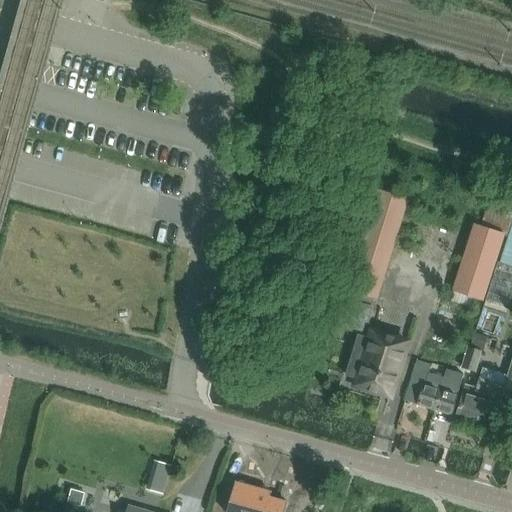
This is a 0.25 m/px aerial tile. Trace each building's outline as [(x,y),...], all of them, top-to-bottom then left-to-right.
[(378,298),(408,201),(377,191),(347,289),(378,298)] [(484,300),(505,236),(474,225),(453,290),(484,300)] [(365,334),(372,309),(345,303),(338,327),(365,334)] [(359,336),(347,375),(358,379),(356,386),(391,396),(406,347),(407,343),(373,332),(372,336),(370,340),(359,336)] [(462,369),(475,373),(481,353),(468,349),(462,369)] [(435,411),(445,379),(429,374),(432,366),(417,361),(405,401),(419,406),(435,411)] [(493,428),(502,399),(511,402),(511,366),(505,386),(479,378),(476,388),(465,385),(456,417),(493,428)] [(435,411),(451,416),(463,375),(447,370),(445,379),(435,411)] [(159,463),(150,491),(162,494),(170,466),(159,463)] [(276,511),(278,505),(261,500),(262,495),(228,486),(220,511),(276,511)]
